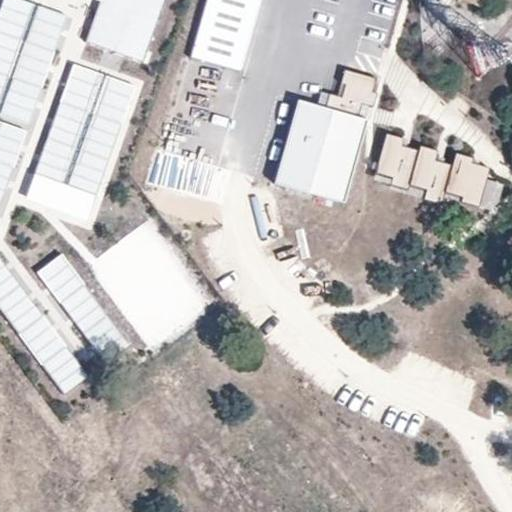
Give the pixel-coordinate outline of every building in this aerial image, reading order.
[(67,13),(30,0),(1,0),(0,4),(0,110),(28,121),(67,13)] [(165,0),(100,0),(86,41),(143,61),(165,0)] [(207,0),(192,56),(239,69),(258,0),(207,0)] [(366,0),(352,47),(384,57),(402,0),(366,0)] [(497,26),(464,38),(475,66),(508,54),(497,26)] [(134,84),(73,63),(35,173),(96,194),(134,84)] [(321,91),(317,104),(337,109),(364,117),(374,77),(344,69),(337,95),(321,91)] [(317,104),(296,98),(274,180),(341,199),(364,117),(337,109),(317,104)] [(0,203),(26,130),(0,120),(0,203)] [(403,137),(386,133),(377,172),(390,175),(389,181),(407,186),(407,184),(425,188),(422,198),(441,202),(444,189),(460,193),(458,199),(477,204),(486,166),(472,162),(473,158),(453,153),(451,162),(435,158),(437,148),(419,144),(417,150),(401,146),(403,137)] [(62,257),(40,273),(101,356),(122,340),(62,257)] [(86,380),(1,260),(0,260),(0,311),(61,398),(86,380)]
